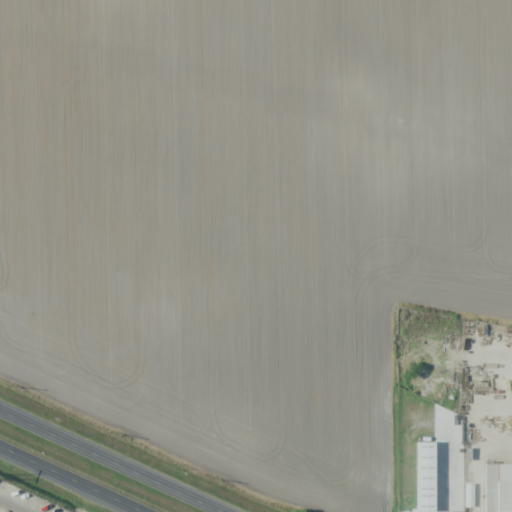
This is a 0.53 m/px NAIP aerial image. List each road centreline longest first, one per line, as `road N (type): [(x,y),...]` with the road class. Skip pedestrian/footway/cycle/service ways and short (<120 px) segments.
road 1 (secondary): [(224,511),(0,410)]
road 2 (secondary): [(0,448),(139,511)]
